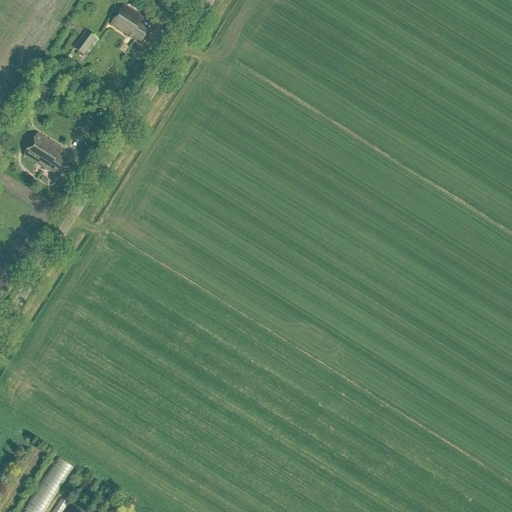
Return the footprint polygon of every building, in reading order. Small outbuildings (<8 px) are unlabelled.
[(141,43),(149,31),(140,25),(144,18),(123,5),(111,25),(141,43)] [(84,56),(98,39),(87,31),(74,48),(84,56)] [(48,97),(56,88),(43,78),(36,87),(48,97)] [(57,177),(68,161),(59,155),(63,150),(38,134),(24,156),(57,177)] [(27,511),(50,511),(80,466),(64,456),(27,511)]
